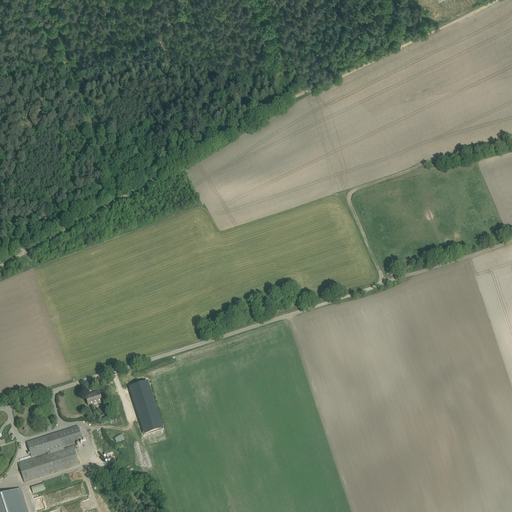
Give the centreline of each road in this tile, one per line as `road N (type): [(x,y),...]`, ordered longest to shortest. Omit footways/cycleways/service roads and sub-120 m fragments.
road 1 (unclassified): [(0,407),(382,283)]
road 2 (track): [(511,141),(441,156),(351,192),(382,283)]
road 3 (track): [(212,144),(26,249)]
road 4 (track): [(492,0),(303,91)]
road 5 (track): [(352,511),(288,314)]
road 6 (track): [(511,242),(382,283)]
